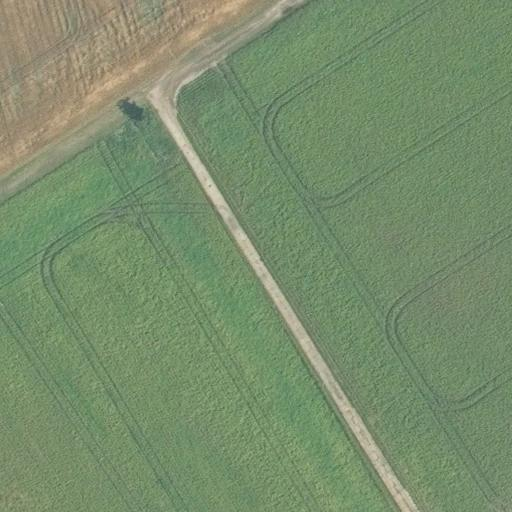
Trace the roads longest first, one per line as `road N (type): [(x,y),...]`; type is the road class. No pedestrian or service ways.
road 1 (track): [(153,97),(409,511)]
road 2 (track): [(0,192),(153,97)]
road 3 (track): [(302,0),(153,97)]
